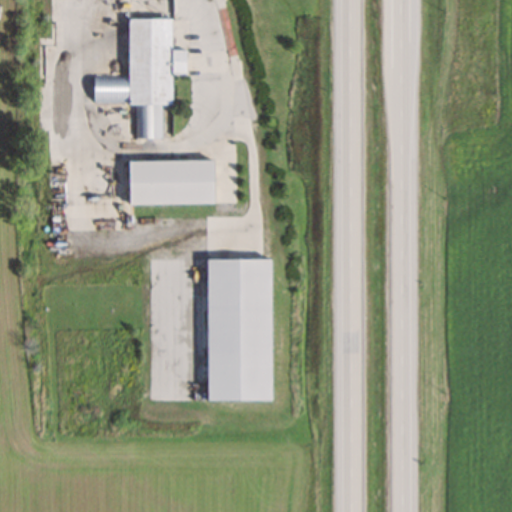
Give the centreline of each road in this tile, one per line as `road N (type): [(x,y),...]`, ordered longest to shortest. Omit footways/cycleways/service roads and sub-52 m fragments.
road 1 (trunk): [(402,511),(401,0)]
road 2 (trunk): [(352,0),(352,511)]
